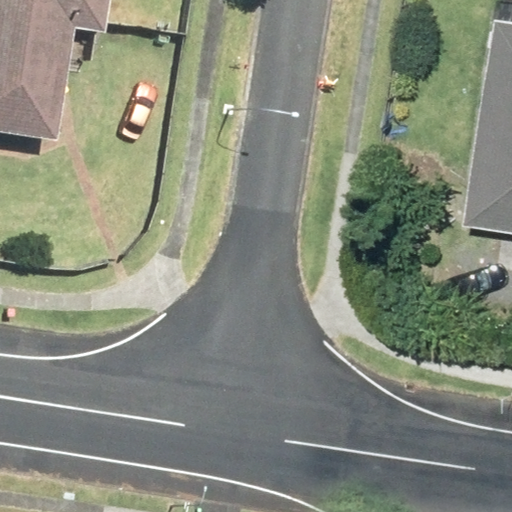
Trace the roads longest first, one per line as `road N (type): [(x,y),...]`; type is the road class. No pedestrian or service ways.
road 1 (residential): [(298,0),(225,438)]
road 2 (residential): [(511,481),(225,438)]
road 3 (residential): [(225,438),(0,403)]
